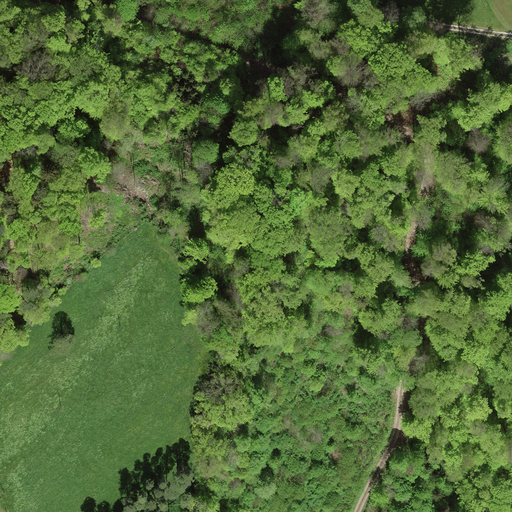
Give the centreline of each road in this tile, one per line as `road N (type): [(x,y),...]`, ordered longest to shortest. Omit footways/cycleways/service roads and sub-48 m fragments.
road 1 (track): [(358,511),(396,424),(422,322),(409,258),(430,168),(421,141),(368,100),(160,28),(49,0)]
road 2 (track): [(511,35),(340,0)]
